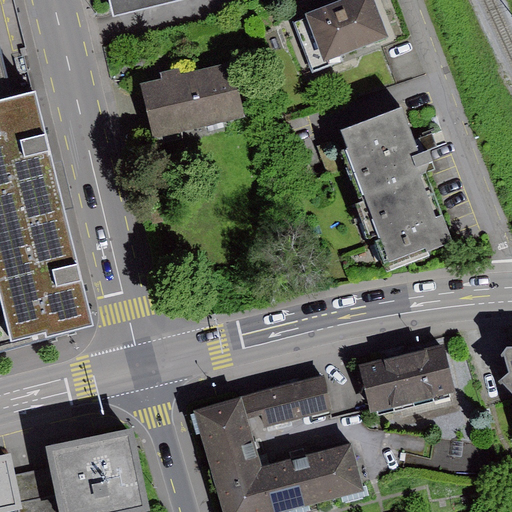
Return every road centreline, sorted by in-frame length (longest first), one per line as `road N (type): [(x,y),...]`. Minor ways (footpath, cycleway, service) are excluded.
road 1 (primary): [(142,364),(341,313),(511,287)]
road 2 (unclassified): [(53,0),(142,364)]
road 3 (residential): [(406,0),(511,276)]
road 4 (residential): [(142,364),(186,511)]
road 5 (primary): [(0,402),(142,364)]
